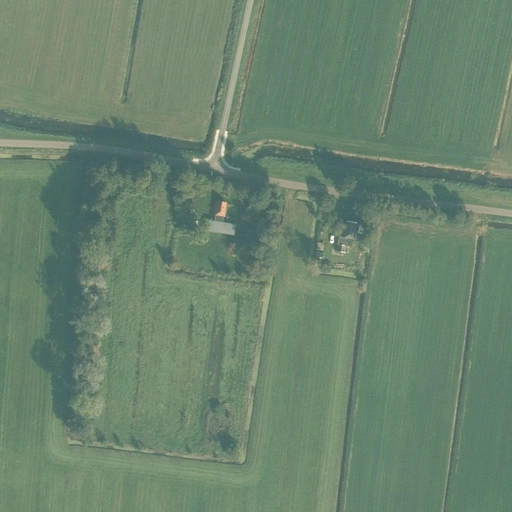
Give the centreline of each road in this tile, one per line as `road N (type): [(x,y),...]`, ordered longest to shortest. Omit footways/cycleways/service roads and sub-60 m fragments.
road 1 (unclassified): [(511,217),(212,168)]
road 2 (unclassified): [(212,168),(0,144)]
road 3 (unclassified): [(212,168),(248,0)]
